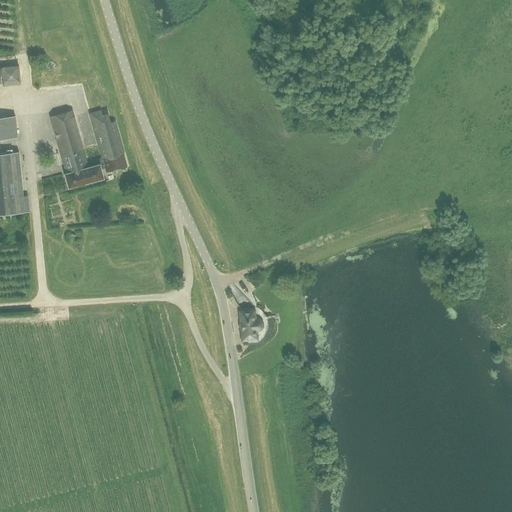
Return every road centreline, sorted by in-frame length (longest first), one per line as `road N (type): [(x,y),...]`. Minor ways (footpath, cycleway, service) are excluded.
road 1 (track): [(216,278),(450,206),(511,204)]
road 2 (tertiary): [(179,201),(104,0)]
road 3 (unclassified): [(179,201),(187,267),(177,293),(213,367),(235,388)]
road 4 (tertiary): [(235,388),(216,278),(179,201)]
road 5 (tertiary): [(252,511),(235,388)]
